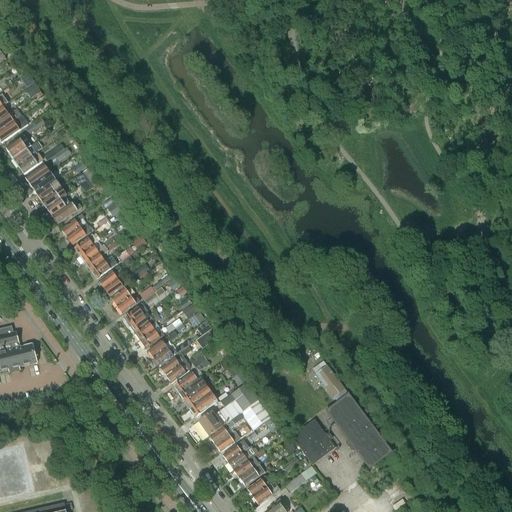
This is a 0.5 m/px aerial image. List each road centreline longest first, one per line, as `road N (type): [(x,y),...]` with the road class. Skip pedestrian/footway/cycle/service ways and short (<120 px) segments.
road 1 (residential): [(225,511),(32,248)]
road 2 (secondary): [(198,511),(16,260)]
road 3 (unknown): [(405,0),(423,35),(511,88)]
road 4 (unknown): [(511,162),(488,213),(511,278)]
